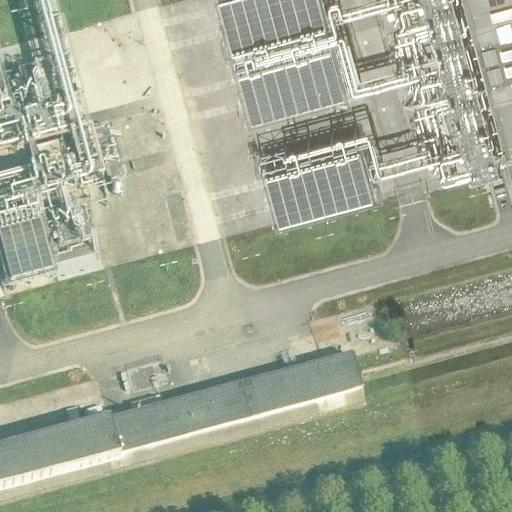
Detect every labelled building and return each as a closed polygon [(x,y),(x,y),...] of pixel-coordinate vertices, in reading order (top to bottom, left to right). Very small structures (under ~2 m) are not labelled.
[(327,22),(320,0),(221,0),(235,48),(327,22)] [(511,0),(470,0),(479,32),(511,23),(511,0)] [(511,23),(479,32),(486,59),(503,113),(511,148),(511,23)] [(346,93),(333,44),(241,69),(254,117),(346,93)] [(266,172),(279,221),(372,196),(360,147),(266,172)] [(49,282),(37,233),(0,242),(0,266),(7,293),(49,282)] [(340,339),(338,330),(323,333),(321,323),(315,324),(318,343),(340,339)] [(0,504),(364,409),(352,363),(0,456),(0,504)]
